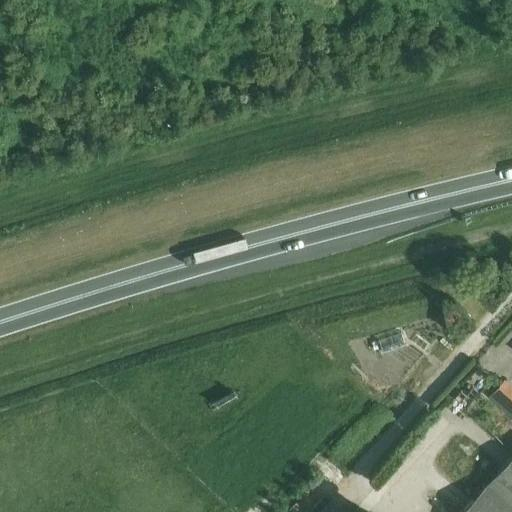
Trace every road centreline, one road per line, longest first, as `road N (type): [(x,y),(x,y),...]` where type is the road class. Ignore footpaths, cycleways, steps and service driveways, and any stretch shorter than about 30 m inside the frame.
road 1 (trunk): [(0,326),(155,276),(511,182)]
road 2 (track): [(319,511),(511,300)]
